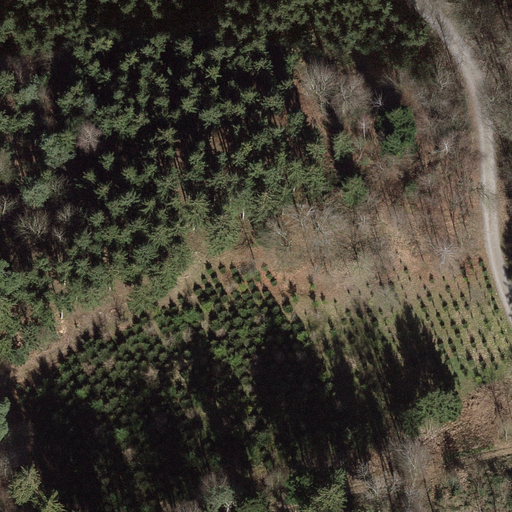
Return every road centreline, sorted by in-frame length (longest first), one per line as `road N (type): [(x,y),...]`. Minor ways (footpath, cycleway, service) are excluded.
road 1 (track): [(417,0),(450,35),(485,109),(493,242),(511,310)]
road 2 (track): [(511,452),(276,511)]
